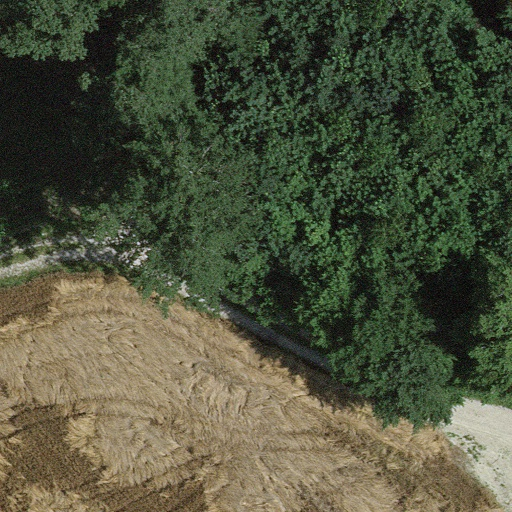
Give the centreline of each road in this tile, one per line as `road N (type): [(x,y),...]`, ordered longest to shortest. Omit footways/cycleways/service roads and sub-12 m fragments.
road 1 (track): [(0,68),(74,175),(152,256),(270,340),(389,396),(511,439)]
road 2 (track): [(152,256),(69,261),(0,284)]
